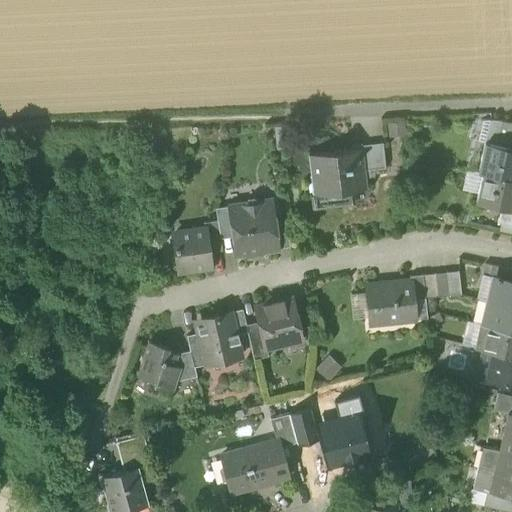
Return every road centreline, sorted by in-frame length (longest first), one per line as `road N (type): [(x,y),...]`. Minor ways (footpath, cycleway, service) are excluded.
road 1 (residential): [(511,254),(405,244),(141,306),(96,439)]
road 2 (track): [(270,114),(511,105)]
